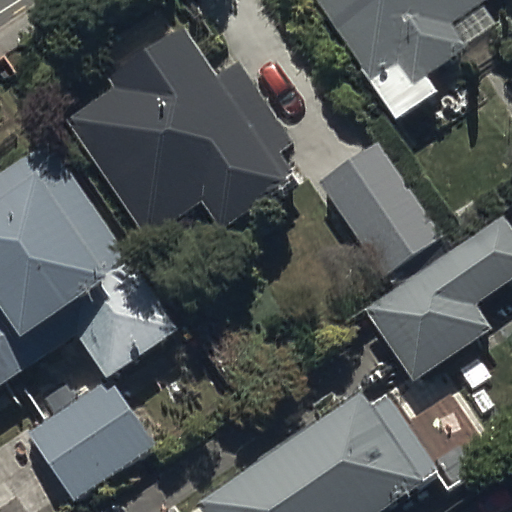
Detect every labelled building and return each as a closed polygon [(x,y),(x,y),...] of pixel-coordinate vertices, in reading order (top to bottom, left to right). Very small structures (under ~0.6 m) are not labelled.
[(311,0),(403,127),(441,100),(432,88),(475,57),(470,52),(498,32),(486,15),(507,0),(311,0)] [(76,124),(79,128),(151,243),(207,208),(227,241),(295,198),(290,190),(299,184),(286,163),(300,154),(248,72),(221,89),(190,39),(111,88),(118,98),(76,124)] [(378,143),(320,182),(383,275),(442,236),(378,143)] [(1,172),(0,172),(0,305),(5,314),(0,317),(0,401),(54,364),(47,354),(76,334),(111,385),(33,438),(81,508),(162,452),(122,393),(128,389),(125,385),(188,342),(58,152),(10,185),(1,172)] [(511,289),(511,231),(505,222),(369,320),(420,390),(497,335),(481,312),(511,289)] [(399,451),(369,408),(318,443),(312,435),(260,470),(267,479),(219,511),(415,511),(431,501),(425,493),(454,473),(426,432),(399,451)]
